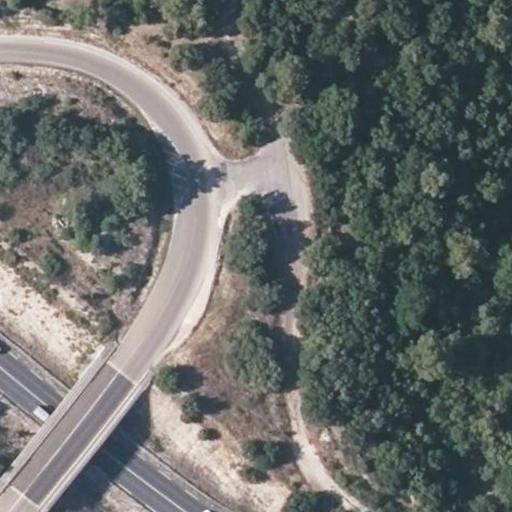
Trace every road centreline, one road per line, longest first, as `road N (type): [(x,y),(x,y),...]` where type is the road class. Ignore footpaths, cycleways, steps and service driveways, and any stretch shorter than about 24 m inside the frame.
road 1 (track): [(382,511),(307,441),(289,346),(292,230),(283,161)]
road 2 (secondary): [(8,511),(169,298),(190,251),(194,197)]
road 3 (secondary): [(194,197),(189,156),(140,90),(66,56),(0,50)]
road 4 (track): [(194,197),(233,172),(283,161),(235,41),(231,0)]
road 5 (primary): [(0,364),(178,511)]
